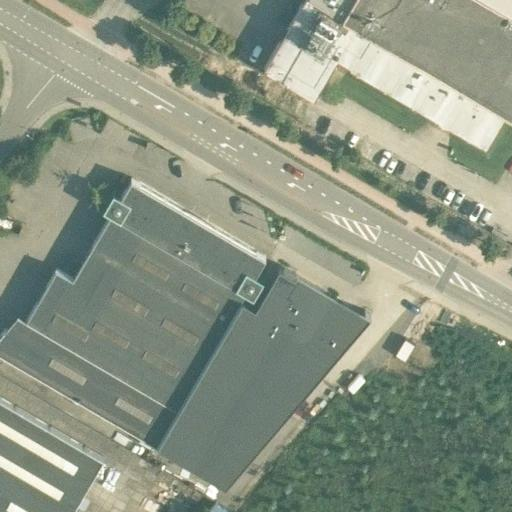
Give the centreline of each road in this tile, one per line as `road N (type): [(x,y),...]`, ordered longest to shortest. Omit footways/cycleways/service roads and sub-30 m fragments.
road 1 (tertiary): [(56,64),(313,217),(400,248)]
road 2 (tertiary): [(400,248),(327,190),(76,42)]
road 3 (tertiary): [(511,313),(400,248)]
